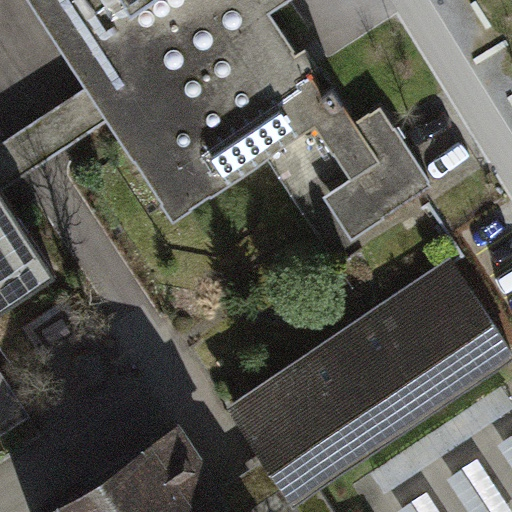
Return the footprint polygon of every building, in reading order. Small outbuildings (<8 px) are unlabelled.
[(29,0),(172,215),(314,122),(334,109),(323,92),(268,10),(282,0),(29,0)] [(333,86),(323,92),(334,109),(314,122),(356,187),(361,184),(379,212),(429,180),(380,105),(355,120),(333,86)] [(0,434),(30,415),(0,370),(0,304),(55,269),(0,185),(0,434)] [(449,262),(235,404),(255,434),(251,437),(292,498),(316,482),(511,352),(511,348),(472,289),(469,291),(449,262)] [(374,471),(386,489),(511,406),(511,403),(501,388),(374,471)] [(230,511),(175,428),(47,511),(230,511)] [(511,436),(501,443),(511,459),(511,436)] [(511,511),(476,460),(450,478),(472,511),(511,511)] [(336,511),(316,482),(292,498),(301,511),(336,511)] [(439,511),(426,493),(400,510),(400,511),(439,511)]
